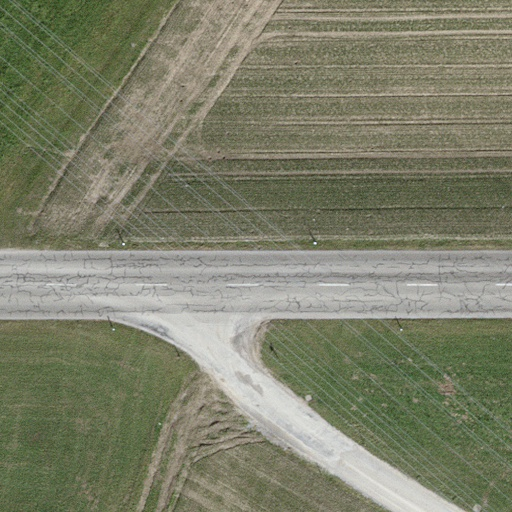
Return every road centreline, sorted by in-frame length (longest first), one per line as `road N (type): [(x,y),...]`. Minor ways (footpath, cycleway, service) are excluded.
road 1 (tertiary): [(511,287),(0,288)]
road 2 (track): [(165,286),(263,395),(428,511)]
